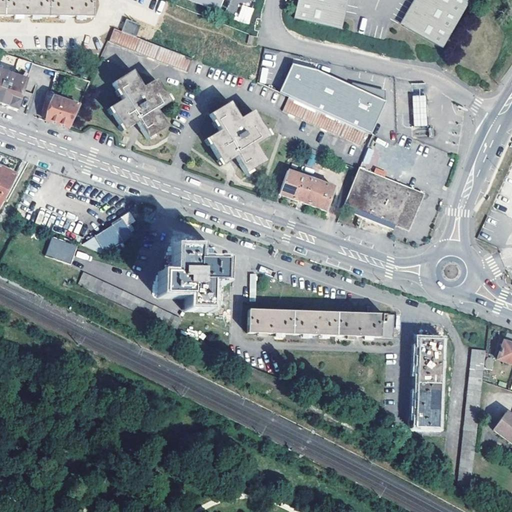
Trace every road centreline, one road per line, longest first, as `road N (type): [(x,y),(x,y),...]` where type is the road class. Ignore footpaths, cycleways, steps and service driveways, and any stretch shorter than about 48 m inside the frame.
road 1 (secondary): [(389,266),(0,129)]
road 2 (residential): [(274,0),(271,26),(293,45),(431,77),(498,119)]
